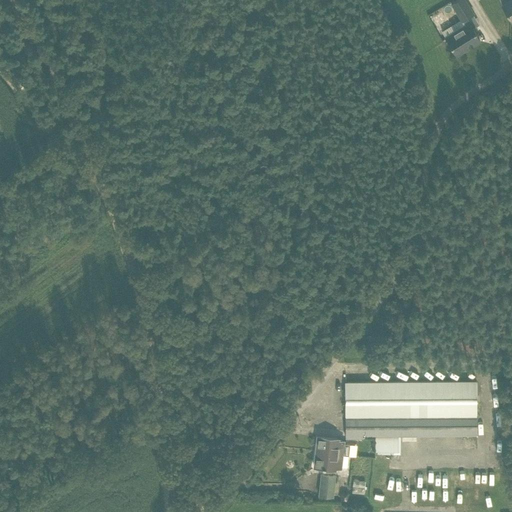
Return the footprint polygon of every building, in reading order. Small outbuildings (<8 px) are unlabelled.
[(473,14),(464,0),(457,0),(451,4),(462,21),(473,14)] [(511,0),(510,0),(502,5),(511,21),(511,20),(511,0)] [(480,40),(469,23),(445,38),(456,55),(480,40)] [(345,382),(346,438),(364,438),(364,436),(476,435),(476,381),(345,382)] [(316,446),(313,467),(322,468),(322,469),(325,469),(325,468),(335,469),(335,467),(341,468),(342,455),(348,456),(356,457),(357,445),(350,444),(343,444),(343,441),(338,441),(338,439),(317,437),(316,446)] [(317,496),(333,497),(335,475),(320,473),(317,496)]
